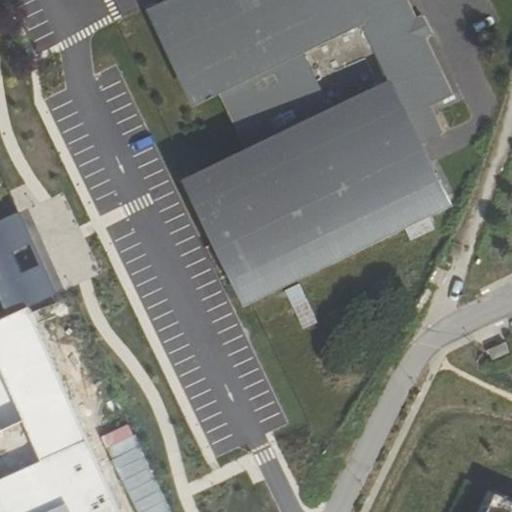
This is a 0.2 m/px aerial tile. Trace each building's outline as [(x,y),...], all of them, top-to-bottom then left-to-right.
[(258,303),(459,202),(431,147),(454,135),(441,108),(462,97),(413,0),(197,0),(161,18),(203,103),(229,89),(239,112),(249,107),(260,130),(251,135),(262,157),(200,189),(258,303)] [(0,319),(28,307),(63,292),(27,213),(0,226),(0,319)] [(0,368),(41,457),(0,476),(0,511),(122,511),(28,307),(0,319),(0,368)] [(140,308),(129,312),(142,350),(152,346),(140,308)] [(244,335),(215,348),(227,374),(255,361),(244,335)] [(511,511),(511,497),(494,490),(484,511),(511,511)]
